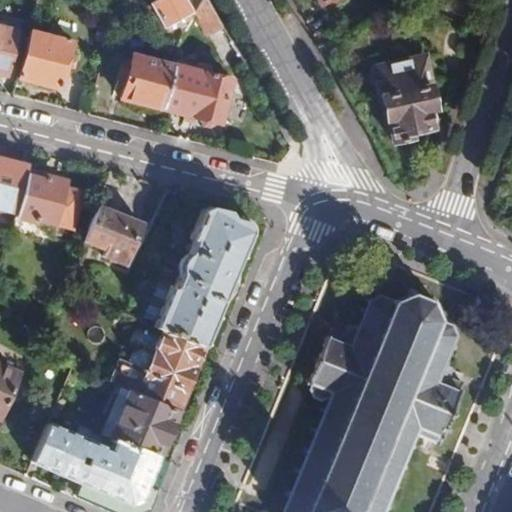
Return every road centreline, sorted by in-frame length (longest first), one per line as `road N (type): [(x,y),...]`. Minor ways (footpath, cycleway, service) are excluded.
road 1 (residential): [(316,205),(186,511)]
road 2 (residential): [(316,205),(0,121)]
road 3 (residential): [(243,0),(356,204)]
road 4 (residential): [(511,41),(449,228)]
